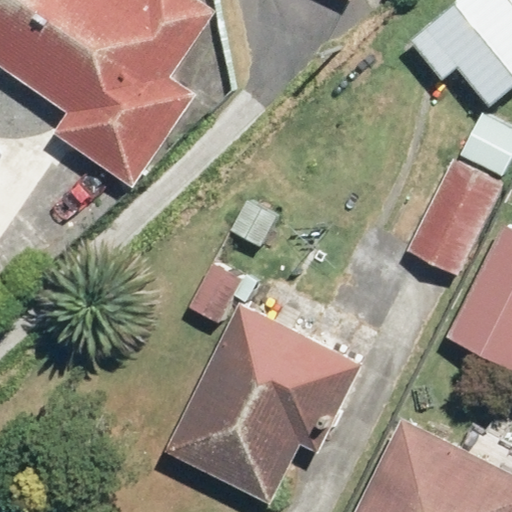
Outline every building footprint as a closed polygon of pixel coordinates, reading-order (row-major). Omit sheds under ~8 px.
[(0,0),(0,83),(145,185),(208,95),(175,72),(212,19),(184,0),(0,0)] [(489,95),(511,77),(511,0),(469,0),(437,23),(489,95)] [(458,158),(505,180),(511,165),(511,125),(480,111),(458,158)] [(459,279),(504,182),(441,154),(397,251),(459,279)] [(443,343),(511,375),(511,231),(497,225),(443,343)] [(248,304),(172,447),(289,509),(365,366),(248,304)] [(511,511),(511,473),(410,424),(367,511),(511,511)]
